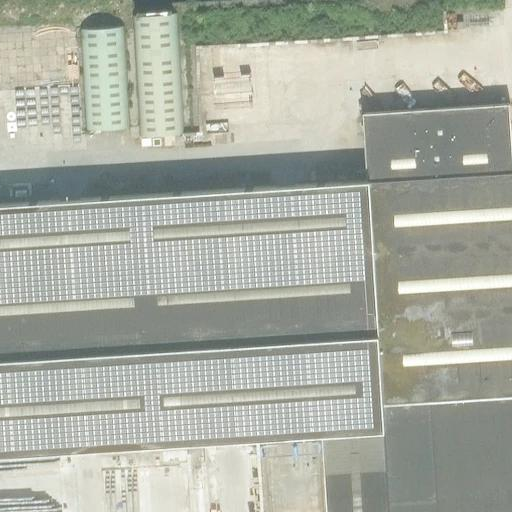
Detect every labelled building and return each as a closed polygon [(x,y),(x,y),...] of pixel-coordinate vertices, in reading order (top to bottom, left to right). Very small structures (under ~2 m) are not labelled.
[(185,132),(184,124),(179,23),(178,13),(174,14),(172,14),(172,11),(143,13),(139,13),(139,16),(133,16),(134,26),(140,127),(141,135),(185,132)] [(82,29),(87,130),(131,127),(126,27),(82,29)] [(263,42),(220,45),(225,135),(269,133),(267,86),(448,74),(446,31),(263,42)] [(511,511),(511,119),(511,104),(365,112),(369,180),(0,202),(0,452),(324,433),(328,511),(511,511)] [(100,457),(102,511),(125,511),(123,456),(100,457)]
